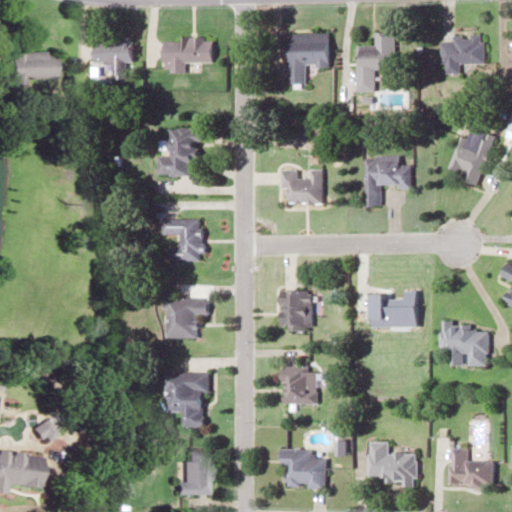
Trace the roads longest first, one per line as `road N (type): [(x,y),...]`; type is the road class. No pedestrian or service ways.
road 1 (residential): [(242,0),(242,511)]
road 2 (residential): [(244,243),(458,240)]
